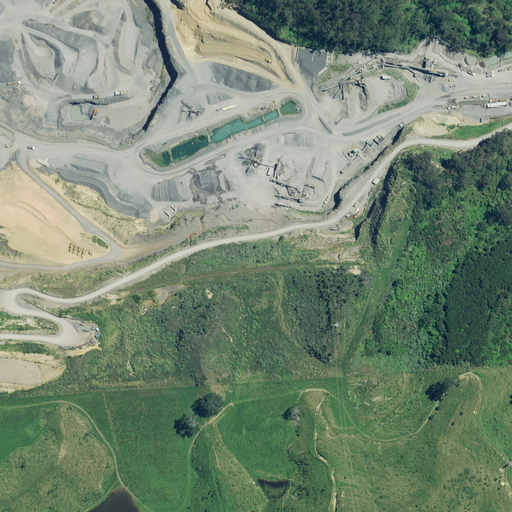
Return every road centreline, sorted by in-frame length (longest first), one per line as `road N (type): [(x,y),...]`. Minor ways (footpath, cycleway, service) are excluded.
road 1 (track): [(0,281),(90,293),(208,240),(344,214),(413,139),(483,139),(511,124)]
road 2 (track): [(315,106),(340,127),(457,95),(511,94)]
road 3 (track): [(315,106),(302,60),(281,35),(226,0)]
road 4 (track): [(0,365),(43,361),(68,337),(61,315),(26,289)]
